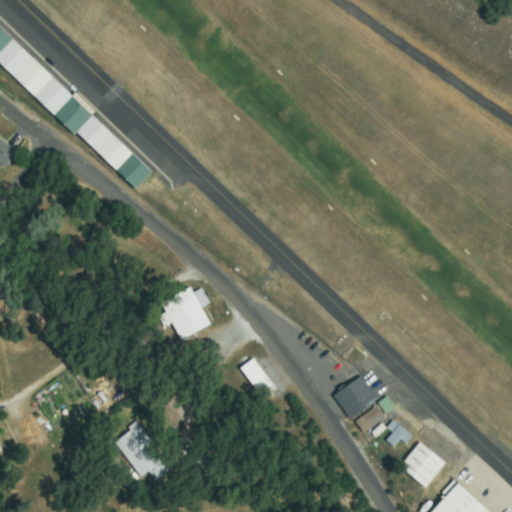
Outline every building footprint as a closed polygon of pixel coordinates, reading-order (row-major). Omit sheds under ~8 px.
[(75,134),(0,62),(0,23),(154,172),(138,189),(78,131),(75,134)] [(0,137),(20,152),(10,166),(0,158),(0,137)] [(207,329),(180,339),(174,322),(166,325),(158,304),(201,289),(207,305),(199,308),(207,329)] [(252,361),(270,385),(260,393),(241,369),(252,361)] [(353,417),(336,394),(364,374),(380,397),(353,417)] [(390,397),(397,407),(387,414),(380,403),(390,397)] [(379,407),(386,418),(365,432),(357,421),(379,407)] [(413,435),(408,441),(402,436),(395,445),(389,440),(395,431),(389,427),(394,420),(413,435)] [(140,477),(115,441),(135,427),(167,472),(155,480),(149,471),(140,477)] [(447,463),(426,488),(401,466),(422,441),(447,463)] [(433,511),(460,483),(491,511),(433,511)]
